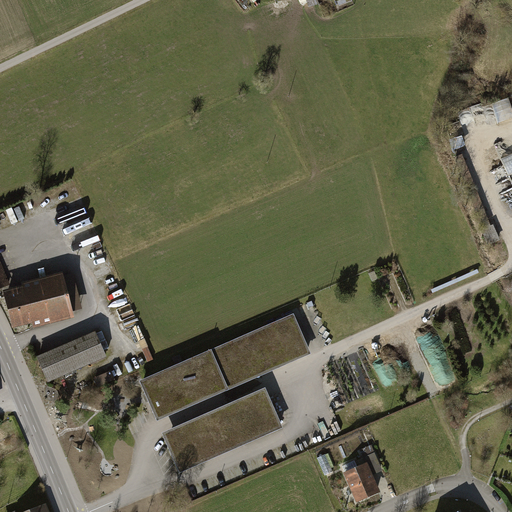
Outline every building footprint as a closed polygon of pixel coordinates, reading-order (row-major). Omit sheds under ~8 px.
[(493,100),(501,123),(511,119),(511,103),(509,95),(493,100)] [(2,257),(0,258),(0,286),(13,282),(2,257)] [(0,292),(10,330),(73,313),(61,272),(0,289),(0,292)] [(99,280),(85,285),(91,301),(104,296),(99,280)] [(152,409),(223,378),(214,357),(229,350),(239,371),(305,342),(292,313),(139,380),(152,409)] [(50,380),(110,355),(99,328),(39,354),(50,380)] [(223,378),(152,409),(156,418),(309,352),(305,342),(239,371),(229,350),(214,357),(223,378)] [(235,410),(267,395),(263,387),(161,432),(178,471),(248,440),(235,410)] [(248,440),(281,426),(267,395),(235,410),(248,440)] [(360,450),(363,457),(374,452),(371,445),(360,450)] [(367,462),(372,475),(382,471),(374,452),(363,457),(362,457),(365,463),(367,462)] [(325,454),(317,458),(324,475),(333,472),(325,454)] [(372,475),(367,462),(365,463),(343,472),(356,502),(380,493),(372,475)]
